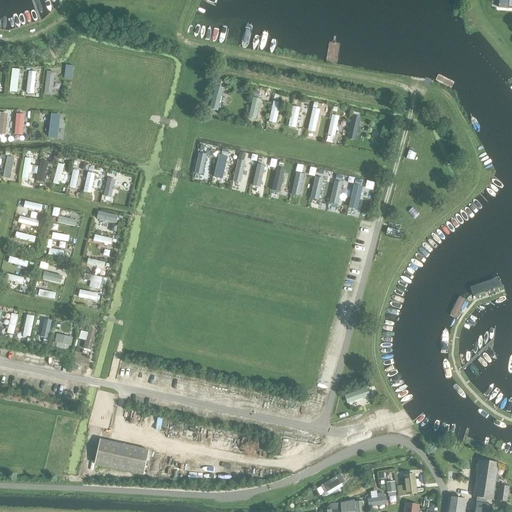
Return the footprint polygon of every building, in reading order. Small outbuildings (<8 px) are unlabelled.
[(73,66),(66,65),(64,78),(71,79),(73,66)] [(16,92),(19,69),(12,68),(9,91),(16,92)] [(34,93),(36,71),(28,70),(26,92),(34,93)] [(52,94),(55,72),(47,71),(44,93),(52,94)] [(218,110),(223,87),(215,85),(210,108),(218,110)] [(256,118),(260,98),(252,97),(248,116),(256,118)] [(276,123),(280,102),(272,100),(268,121),(276,123)] [(295,127),(299,107),(292,105),(287,126),(295,127)] [(315,132),(320,109),(313,108),(307,130),(315,132)] [(8,113),(0,111),(0,133),(6,134),(8,113)] [(24,114),(17,113),(15,134),(22,134),(24,114)] [(60,115),(51,113),(48,137),(57,138),(60,115)] [(335,135),(339,115),(332,113),(327,133),(335,135)] [(355,140),(359,116),(352,115),(347,138),(355,140)] [(241,150),(239,158),(247,159),(247,160),(255,161),(256,154),(241,150)] [(206,154),(198,152),(194,171),(201,173),(206,154)] [(222,178),(227,156),(218,154),(214,176),(222,178)] [(14,157),(7,155),(3,176),(10,178),(14,157)] [(31,158),(25,157),(21,177),(27,178),(31,158)] [(48,161),(41,159),(37,180),(44,182),(48,161)] [(240,182),(245,160),(237,159),(233,181),(240,182)] [(65,164),(58,163),(53,182),(59,184),(65,164)] [(259,186),(264,165),(257,163),(252,185),(259,186)] [(279,191),(284,168),(276,166),(271,189),(279,191)] [(79,170),(73,169),(70,187),(75,188),(79,170)] [(95,173),(88,172),(83,191),(91,193),(95,173)] [(299,195),(304,173),(295,172),(291,193),(299,195)] [(318,199),(323,177),(314,176),(310,198),(318,199)] [(115,178),(108,177),(103,195),(111,197),(115,178)] [(337,204),(342,182),(334,180),(329,202),(337,204)] [(357,208),(362,185),(353,183),(348,207),(357,208)] [(23,207),(41,211),(43,204),(25,200),(23,207)] [(58,217),(60,208),(54,207),(52,215),(58,217)] [(118,216),(98,212),(97,218),(116,223),(118,216)] [(76,219),(58,215),(57,222),(75,226),(76,219)] [(39,220),(20,216),(18,222),(38,227),(39,220)] [(401,232),(401,224),(387,224),(388,232),(401,232)] [(34,242),(36,236),(16,231),(15,238),(34,242)] [(70,235),(52,232),(51,240),(69,242),(70,235)] [(112,238),(94,234),(93,240),(111,244),(112,238)] [(48,252),(63,256),(64,250),(50,246),(48,252)] [(27,267),(28,261),(9,256),(8,263),(27,267)] [(106,262),(88,257),(86,265),(104,269),(106,262)] [(60,282),(62,275),(44,271),(42,278),(60,282)] [(23,277),(7,273),(6,280),(22,283),(23,277)] [(102,277),(84,273),(83,279),(101,283),(102,277)] [(472,297),(498,287),(495,280),(469,290),(472,297)] [(56,292),(39,289),(38,295),(54,298),(56,292)] [(98,293),(79,289),(78,297),(97,300),(98,293)] [(447,316),(453,319),(464,302),(458,298),(447,316)] [(13,334),(18,315),(11,313),(7,333),(13,334)] [(30,336),(34,316),(27,314),(23,335),(30,336)] [(48,338),(51,320),(44,318),(40,336),(48,338)] [(90,349),(96,329),(89,327),(83,348),(90,349)] [(73,337),(56,333),(54,342),(71,345),(73,337)] [(345,397),(347,403),(371,395),(368,388),(345,397)] [(229,447),(230,441),(212,437),(211,443),(229,447)] [(94,464),(143,475),(149,450),(100,439),(94,464)] [(473,497),(493,500),(495,482),(498,482),(499,476),(496,476),(498,464),(479,461),(477,471),(473,497)] [(400,488),(401,496),(416,494),(413,474),(403,476),(404,487),(400,488)] [(338,475),(321,485),(326,493),(342,483),(338,475)] [(394,482),(386,483),(387,493),(388,493),(389,496),(396,496),(395,492),(396,492),(394,482)] [(509,487),(499,486),(497,501),(507,502),(509,487)] [(386,505),(385,497),(383,497),(383,493),(377,494),(378,498),(367,500),(369,508),(386,505)] [(464,511),(466,500),(448,498),(446,511),(464,511)] [(362,506),(361,499),(357,500),(357,502),(354,502),(354,501),(340,502),(341,511),(360,511),(360,506),(362,506)] [(418,511),(419,505),(416,504),(405,502),(403,511),(418,511)] [(326,511),(339,511),(339,503),(330,505),(326,510),(326,511)] [(490,511),(492,505),(475,503),(474,511),(490,511)]
